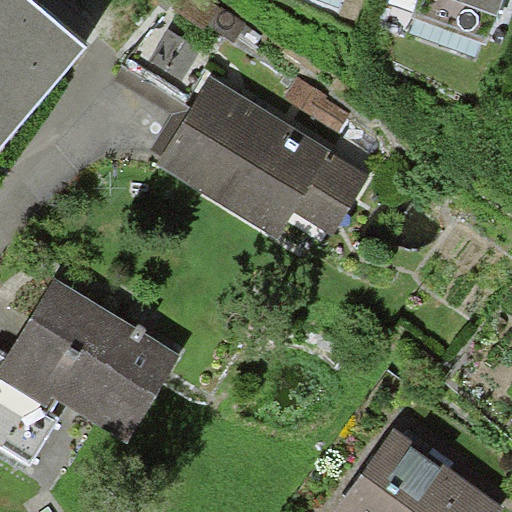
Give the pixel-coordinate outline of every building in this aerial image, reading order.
[(0,0),(0,150),(88,48),(31,0),(0,0)] [(505,0),(421,0),(413,21),(487,49),(505,0)] [(200,54),(166,36),(144,76),(178,95),(200,54)] [(352,115),(299,78),(278,108),(331,145),(352,115)] [(336,242),(375,183),(212,79),(189,115),(155,168),(273,242),(291,214),(336,242)] [(128,446),(180,359),(108,315),(55,284),(11,359),(0,353),(0,446),(28,463),(51,425),(39,419),(50,400),(128,446)] [(503,511),(451,473),(396,432),(335,511),(503,511)]
